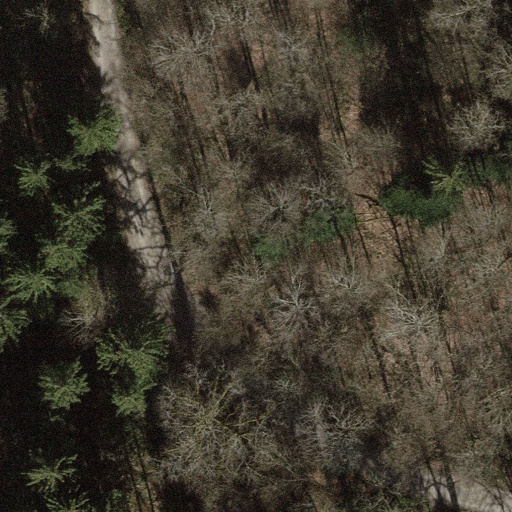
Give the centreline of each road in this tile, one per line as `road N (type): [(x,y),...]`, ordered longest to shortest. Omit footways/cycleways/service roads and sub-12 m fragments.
road 1 (track): [(511,504),(390,471),(270,404),(166,285),(130,177),(103,0)]
road 2 (track): [(166,285),(164,388),(175,442),(233,511)]
